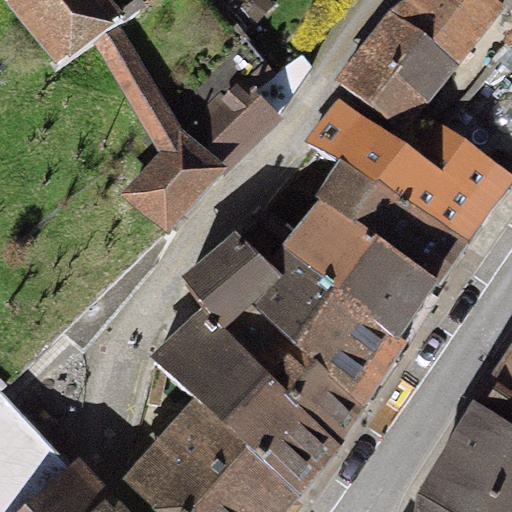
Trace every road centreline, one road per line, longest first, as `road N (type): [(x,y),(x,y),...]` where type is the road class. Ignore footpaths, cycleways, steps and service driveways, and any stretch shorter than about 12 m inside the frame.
road 1 (residential): [(138,511),(101,474),(117,353),(170,257),(293,133),(372,0)]
road 2 (residential): [(511,274),(410,423),(363,511)]
